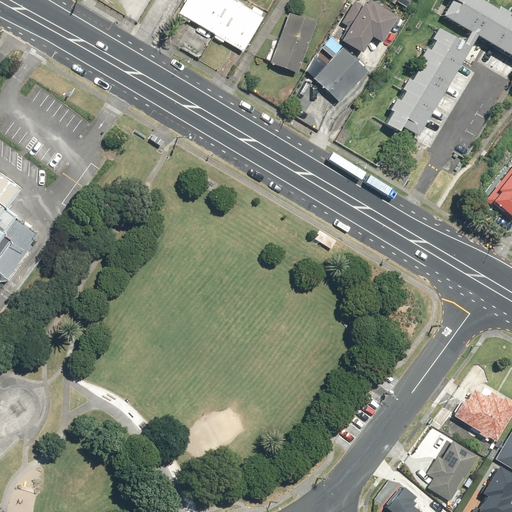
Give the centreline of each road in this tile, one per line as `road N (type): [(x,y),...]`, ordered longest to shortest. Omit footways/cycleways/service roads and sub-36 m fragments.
road 1 (primary): [(13,0),(489,286)]
road 2 (residential): [(324,503),(489,286)]
